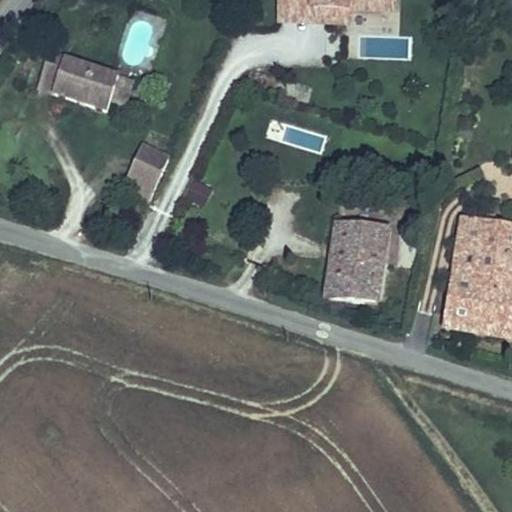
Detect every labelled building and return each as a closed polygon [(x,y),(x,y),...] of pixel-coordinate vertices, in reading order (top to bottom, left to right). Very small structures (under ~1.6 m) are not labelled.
[(276,0),(276,26),(350,29),(350,16),(398,18),(398,0),(276,0)] [(37,92),(107,114),(120,75),(49,53),(37,92)] [(511,165),(511,128),(503,164),(511,165)] [(141,150),(129,179),(157,191),(170,162),(141,150)] [(157,191),(129,179),(123,193),(150,204),(157,191)] [(204,210),(213,191),(193,181),(184,200),(204,210)] [(439,334),(511,346),(511,227),(459,219),(439,334)] [(322,304),(380,307),(392,229),(333,224),(322,304)]
